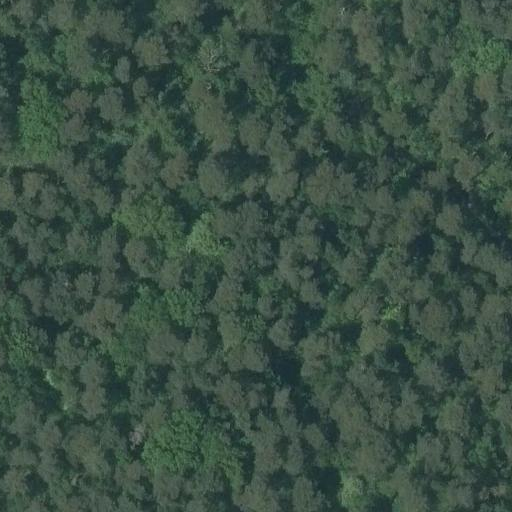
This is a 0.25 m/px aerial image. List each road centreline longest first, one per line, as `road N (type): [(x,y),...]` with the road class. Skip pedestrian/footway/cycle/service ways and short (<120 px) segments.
road 1 (unknown): [(511,254),(172,0)]
road 2 (track): [(511,356),(325,511)]
